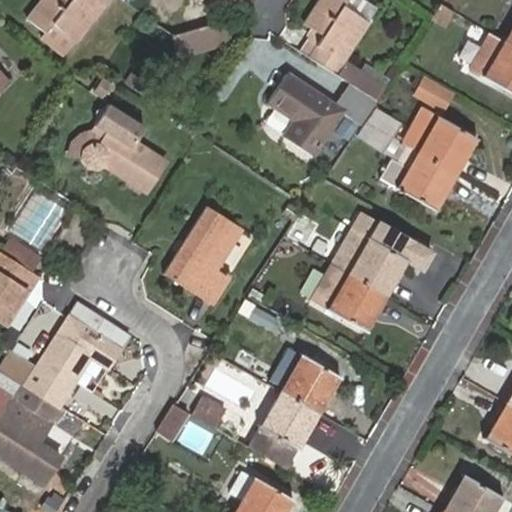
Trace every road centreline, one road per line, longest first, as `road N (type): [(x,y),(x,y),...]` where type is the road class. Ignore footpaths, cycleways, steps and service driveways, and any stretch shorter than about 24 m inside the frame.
road 1 (residential): [(511,248),(356,511)]
road 2 (residential): [(87,511),(169,388),(175,363),(167,336),(112,299),(107,283),(116,267)]
